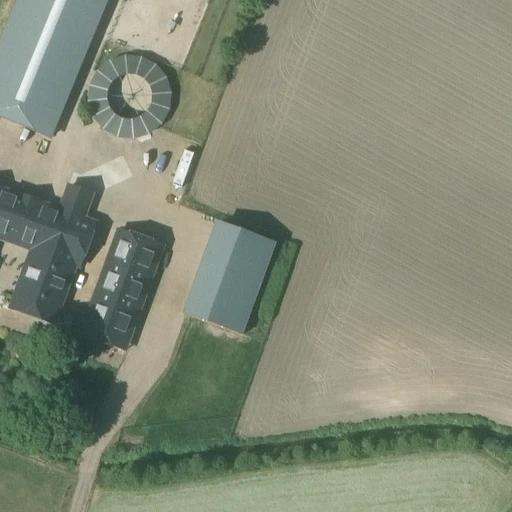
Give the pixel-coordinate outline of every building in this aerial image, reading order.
[(106,0),(20,0),(0,49),(0,121),(49,141),(106,0)] [(113,152),(75,163),(81,184),(119,173),(113,152)] [(0,240),(36,254),(14,312),(51,325),(72,267),(80,270),(97,225),(84,220),(93,197),(70,189),(61,212),(0,189),(0,240)] [(159,248),(123,235),(84,338),(121,351),(159,248)] [(266,260),(210,241),(183,316),(239,336),(266,260)] [(58,370),(47,376),(58,397),(69,392),(58,370)]
